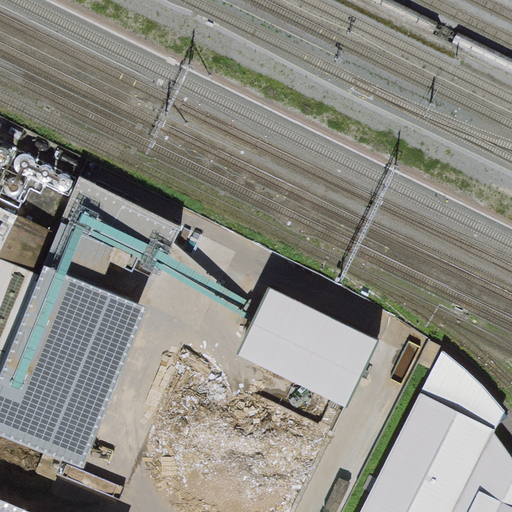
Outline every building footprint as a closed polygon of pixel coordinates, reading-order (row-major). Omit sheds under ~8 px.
[(181,225),(79,176),(56,232),(133,269),(140,256),(161,266),(181,225)] [(0,364),(54,232),(0,207),(0,364)] [(63,225),(0,376),(0,429),(82,463),(148,304),(99,284),(115,247),(63,225)] [(380,337),(267,283),(235,349),(347,404),(380,337)] [(434,364),(359,511),(511,511),(511,451),(495,426),(434,364)] [(46,511),(0,493),(0,511),(46,511)]
